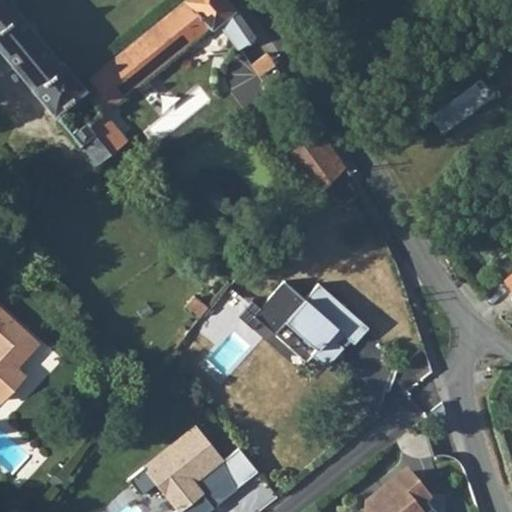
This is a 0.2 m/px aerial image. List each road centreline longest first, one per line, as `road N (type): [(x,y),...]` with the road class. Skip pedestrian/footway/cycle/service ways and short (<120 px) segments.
road 1 (residential): [(260,0),(469,324)]
road 2 (residential): [(459,370),(290,511)]
road 3 (residential): [(459,370),(502,511)]
